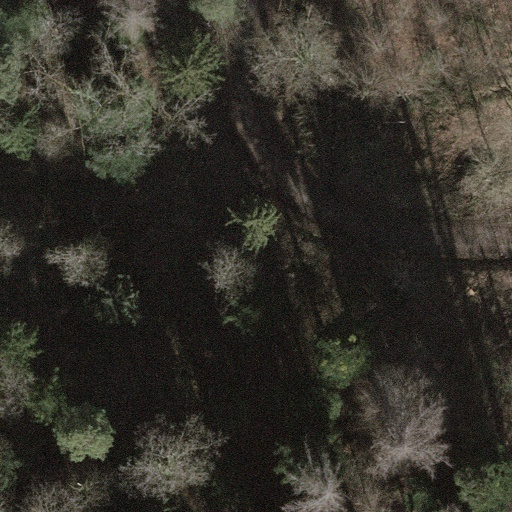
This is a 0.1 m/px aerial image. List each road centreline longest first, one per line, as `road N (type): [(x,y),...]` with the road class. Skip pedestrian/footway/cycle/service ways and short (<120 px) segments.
road 1 (track): [(511,240),(366,227),(266,171),(256,141)]
road 2 (track): [(256,141),(206,0)]
